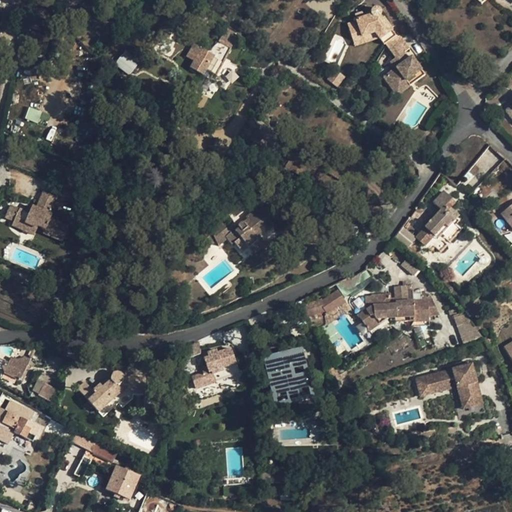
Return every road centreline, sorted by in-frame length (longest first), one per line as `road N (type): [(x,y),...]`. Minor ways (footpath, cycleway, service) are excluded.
road 1 (residential): [(0,331),(187,328),(338,274),(368,252),(411,199),(470,108)]
road 2 (residential): [(470,108),(396,0)]
